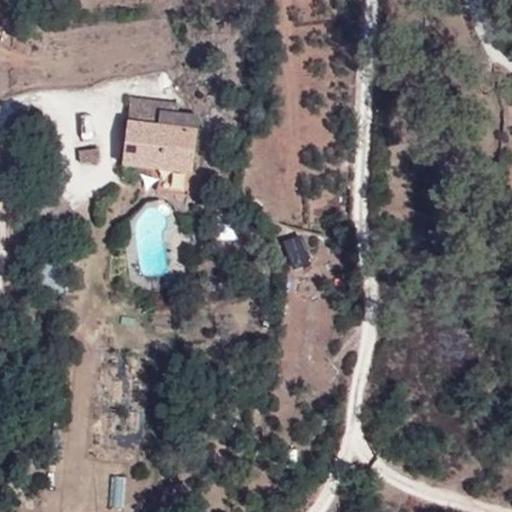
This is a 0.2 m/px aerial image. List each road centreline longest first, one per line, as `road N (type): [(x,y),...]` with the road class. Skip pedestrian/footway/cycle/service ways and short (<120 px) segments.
road 1 (track): [(372,0),(358,222),(374,285),(354,449),(303,511)]
road 2 (track): [(354,449),(399,477),(511,510)]
